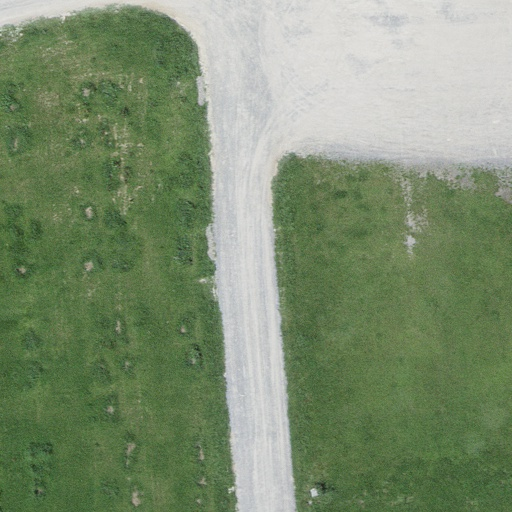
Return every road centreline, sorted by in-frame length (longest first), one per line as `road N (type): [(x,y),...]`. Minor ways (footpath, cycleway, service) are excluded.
road 1 (track): [(230,0),(273,511)]
road 2 (track): [(234,49),(511,25)]
